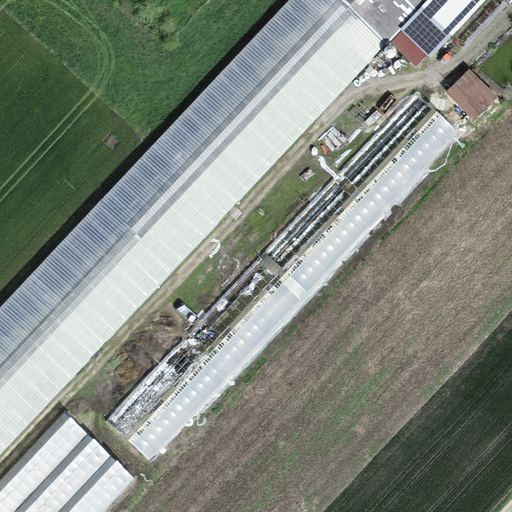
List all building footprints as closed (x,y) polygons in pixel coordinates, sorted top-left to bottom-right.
[(0,454),(384,46),(333,0),(290,0),(0,308),(0,454)] [(333,0),(384,46),(426,0),(333,0)] [(435,0),(426,11),(451,35),(484,0),(435,0)] [(417,95),(109,421),(149,459),(458,133),(417,95)] [(72,413),(0,489),(0,511),(109,511),(141,478),(72,413)]
